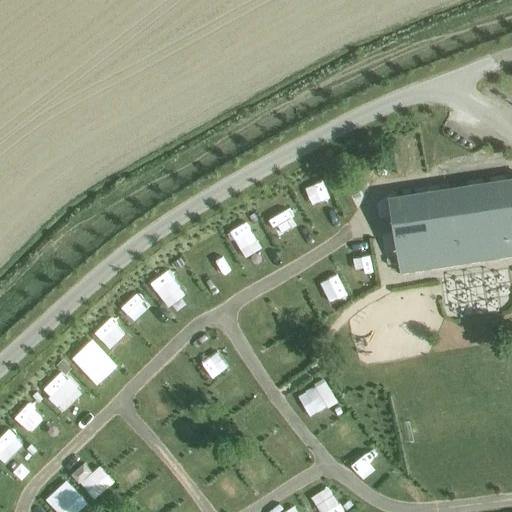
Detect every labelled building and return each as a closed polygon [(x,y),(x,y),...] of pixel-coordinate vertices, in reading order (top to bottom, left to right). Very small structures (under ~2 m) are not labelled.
[(357,167),(340,174),(349,196),(367,188),(357,167)] [(511,179),(388,199),(400,273),(511,255),(511,179)] [(273,226),(289,208),(278,198),(262,216),(273,226)] [(110,349),(127,335),(112,317),(95,332),(110,349)] [(86,374),(102,357),(86,342),(70,359),(86,374)] [(55,365),(64,374),(70,368),(62,359),(55,365)] [(185,417),(168,427),(173,436),(190,426),(185,417)] [(354,417),(336,425),(349,452),(367,443),(354,417)] [(0,434),(0,456),(3,460),(21,445),(7,429),(0,434)] [(131,490),(149,483),(142,466),(124,474),(131,490)] [(103,468),(55,501),(62,511),(78,511),(115,486),(103,468)]
